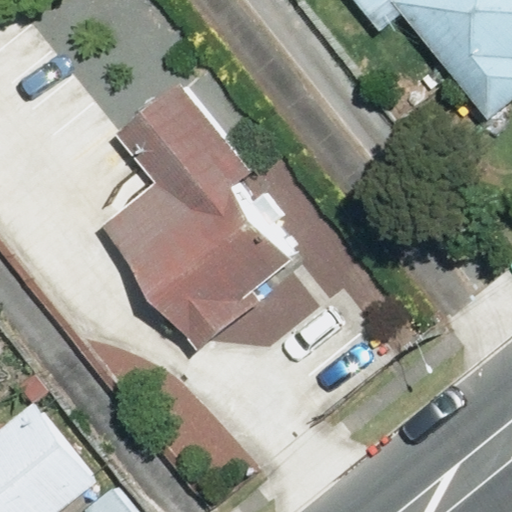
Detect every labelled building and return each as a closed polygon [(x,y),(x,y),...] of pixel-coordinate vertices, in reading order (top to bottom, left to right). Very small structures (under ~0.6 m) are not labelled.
[(284,0),(180,0),(438,315),(500,265),(284,0)] [(511,0),(374,0),(400,32),(424,14),(501,113),(511,104),(511,0)] [(279,171),(193,77),(130,135),(167,176),(115,224),(236,355),(290,305),(272,285),(310,251),(256,192),(279,171)] [(117,216),(47,133),(0,172),(0,222),(46,277),(117,216)] [(74,511),(112,479),(43,401),(0,439),(0,506),(5,511),(74,511)]
